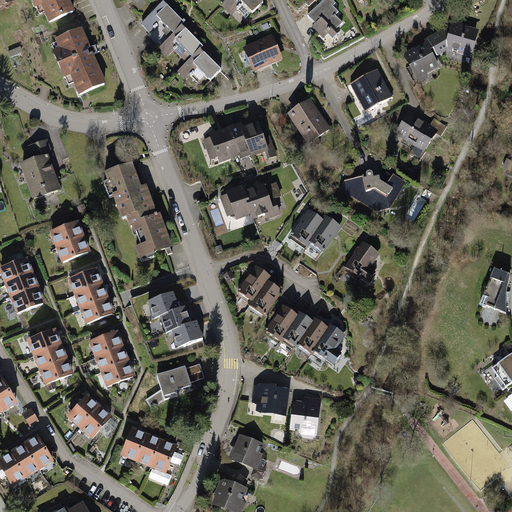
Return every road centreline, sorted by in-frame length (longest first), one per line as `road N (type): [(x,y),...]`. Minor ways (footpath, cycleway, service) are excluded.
road 1 (residential): [(148,118),(219,307),(231,363),(223,407),(177,511)]
road 2 (residential): [(0,349),(70,461),(149,511)]
road 3 (residential): [(314,75),(270,93),(148,118)]
road 4 (residential): [(451,0),(314,75)]
road 5 (residential): [(148,118),(97,126),(0,87)]
road 6 (residential): [(100,0),(148,118)]
